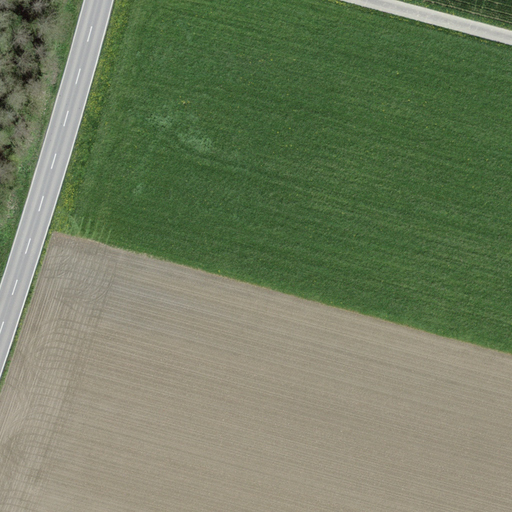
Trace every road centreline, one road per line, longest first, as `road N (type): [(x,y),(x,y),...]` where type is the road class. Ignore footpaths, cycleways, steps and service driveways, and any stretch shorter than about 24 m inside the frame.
road 1 (tertiary): [(0,330),(97,0)]
road 2 (residential): [(369,0),(511,37)]
